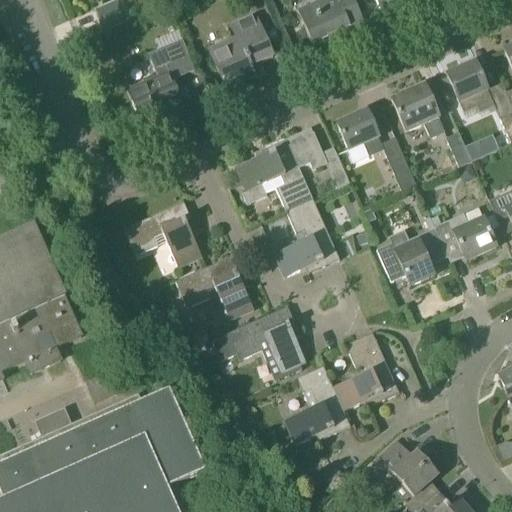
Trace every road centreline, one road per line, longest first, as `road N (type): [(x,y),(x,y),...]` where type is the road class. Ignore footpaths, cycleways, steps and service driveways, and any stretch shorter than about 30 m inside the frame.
road 1 (residential): [(511,4),(196,151)]
road 2 (residential): [(196,151),(115,183),(99,180),(22,7)]
road 3 (residential): [(511,502),(470,455),(459,394),(491,330),(511,321)]
road 4 (residential): [(302,293),(271,303),(196,151)]
